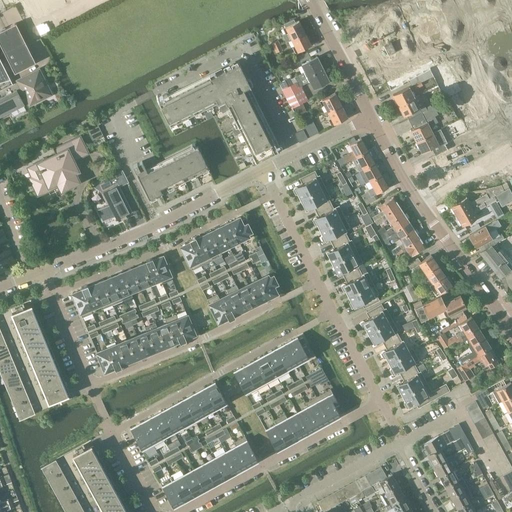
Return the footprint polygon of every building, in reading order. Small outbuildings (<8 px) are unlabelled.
[(22,0),(30,13),(55,0),(22,0)] [(496,0),(450,0),(471,38),(506,16),(496,0)] [(364,14),(343,26),(361,57),(427,18),(419,2),(372,28),(364,14)] [(291,40),(304,33),(298,21),(283,29),(285,35),(287,34),(291,40)] [(0,44),(4,53),(25,42),(16,23),(0,30),(0,44)] [(295,53),(310,45),(304,33),(291,40),(294,47),(292,48),(295,53)] [(25,42),(4,53),(14,73),(36,62),(25,42)] [(391,43),(384,47),(389,55),(396,52),(391,43)] [(302,61),(300,55),(290,60),(293,65),(302,61)] [(293,84),(312,75),(322,69),(316,57),(301,65),(305,72),(291,80),(293,84)] [(13,85),(0,58),(0,82),(10,80),(13,85)] [(252,163),(252,164),(280,150),(279,149),(278,150),(249,91),(247,92),(245,88),(250,85),(250,86),(251,86),(239,63),(159,103),(171,126),(171,125),(171,124),(224,98),(256,161),(252,163)] [(314,88),(329,81),(322,69),(312,75),(293,84),(283,90),(292,109),(294,108),(302,104),(307,101),(300,87),(310,81),(314,88)] [(50,94),(38,71),(19,81),(30,104),(50,94)] [(422,85),(418,76),(409,80),(411,85),(414,84),(416,88),(422,85)] [(290,78),(279,84),(283,90),(293,84),(291,80),(290,78)] [(511,85),(500,93),(495,96),(511,127),(511,85)] [(393,95),(398,105),(414,97),(408,87),(393,95)] [(17,90),(0,98),(0,115),(1,118),(10,114),(9,112),(23,104),(17,90)] [(324,105),(328,112),(341,105),(335,93),(319,101),(322,106),(324,105)] [(417,95),(414,97),(398,105),(404,115),(408,113),(410,117),(425,109),(417,95)] [(302,104),(294,108),(298,115),(305,112),(302,104)] [(347,117),(341,105),(328,112),(331,119),(329,120),(332,125),(347,117)] [(438,114),(433,105),(425,109),(410,117),(408,118),(413,128),(411,130),(416,141),(432,132),(428,126),(437,122),(434,116),(438,114)] [(314,123),(308,126),(313,135),(318,132),(314,123)] [(308,126),(302,129),(303,129),(307,138),(313,135),(308,126)] [(303,129),(295,133),(299,141),(307,138),(303,129)] [(431,147),(435,154),(446,148),(444,143),(450,139),(447,134),(444,136),(443,133),(435,137),(432,132),(416,141),(422,152),(431,147)] [(368,151),(361,138),(349,144),(353,150),(343,156),(346,162),(356,156),(356,157),(368,151)] [(62,189),(78,181),(74,172),(78,171),(72,160),(87,153),(80,139),(60,148),(63,152),(30,169),(33,175),(28,177),(37,196),(60,185),(62,189)] [(473,146),(463,152),(466,157),(476,151),(473,146)] [(150,198),(210,168),(209,168),(208,168),(198,147),(148,171),(143,161),(133,165),(150,198)] [(356,157),(363,169),(374,163),(368,151),(356,157)] [(455,154),(430,167),(437,179),(461,167),(455,154)] [(366,183),(369,181),(381,175),(374,163),(363,169),(367,176),(364,178),(366,183)] [(344,170),(348,177),(352,174),(349,167),(344,170)] [(129,183),(123,170),(121,171),(120,171),(109,177),(114,188),(103,193),(108,204),(97,210),(103,222),(115,216),(117,219),(131,212),(121,190),(129,183)] [(301,198),(312,192),(324,186),(319,175),(317,176),(314,171),(300,178),(302,183),(293,188),(295,193),(299,193),(301,198)] [(388,188),(381,175),(369,181),(372,187),(367,190),(368,191),(361,195),(366,205),(376,199),(373,195),(376,193),(376,194),(388,188)] [(487,196),(488,198),(488,197),(503,189),(501,184),(485,189),(487,196)] [(324,186),(312,192),(301,198),(306,208),(313,205),(316,210),(330,203),(328,198),(330,197),(324,186)] [(501,205),(511,198),(511,193),(508,186),(503,189),(488,197),(488,198),(486,198),(489,202),(491,201),(495,199),(496,201),(498,200),(501,205)] [(451,206),(457,215),(486,198),(488,198),(487,196),(485,193),(469,203),(466,198),(451,206)] [(399,205),(393,197),(379,206),(382,210),(372,217),(374,221),(399,205)] [(488,197),(488,198),(486,198),(457,215),(462,225),(477,216),(474,211),(489,202),(491,201),(488,197)] [(318,223),(321,228),(344,217),(338,206),(333,208),(330,203),(316,210),(319,216),(312,219),(315,223),(318,223)] [(387,218),(390,222),(404,213),(399,205),(374,221),(377,225),(387,218)] [(379,229),(384,237),(409,221),(404,213),(390,222),(392,226),(388,229),(385,225),(379,229)] [(247,233),(251,231),(247,223),(243,225),(239,217),(229,222),(238,241),(249,236),(247,233)] [(349,227),(344,217),(321,228),(323,233),(321,236),(323,240),(329,237),(332,243),(346,235),(344,230),(349,227)] [(479,245),(482,250),(494,243),(500,240),(497,236),(491,239),(487,232),(499,224),(497,219),(469,235),(471,240),(474,245),(476,247),(479,245)] [(396,241),(400,238),(414,229),(409,221),(384,237),(386,241),(393,237),(396,241)] [(229,246),(238,241),(229,222),(219,227),(229,246)] [(219,227),(210,232),(221,255),(222,255),(220,250),(229,246),(219,227)] [(393,254),(402,249),(419,237),(414,229),(400,238),(403,243),(391,250),(393,254)] [(200,237),(212,260),(221,255),(210,232),(200,237)] [(328,251),(333,262),(356,251),(351,240),(349,241),(346,235),(332,243),(335,248),(328,251)] [(195,237),(190,240),(202,265),(212,260),(200,237),(196,239),(195,237)] [(408,256),(425,246),(419,237),(402,249),(406,256),(408,256)] [(202,265),(190,240),(189,240),(190,242),(180,246),(192,270),(202,265)] [(511,266),(494,243),(482,250),(480,251),(481,252),(480,253),(500,276),(511,267),(511,266)] [(1,254),(0,251),(0,271),(6,269),(4,263),(7,263),(14,260),(12,256),(5,258),(5,256),(12,254),(10,249),(3,252),(3,253),(1,254)] [(336,274),(338,273),(342,271),(344,277),(359,269),(356,264),(362,261),(356,251),(333,262),(335,267),(333,270),(336,274)] [(419,269),(423,275),(437,265),(430,255),(420,261),(417,257),(407,264),(410,268),(411,270),(414,268),(416,271),(419,269)] [(152,258),(151,258),(160,279),(171,275),(163,256),(153,260),(152,258)] [(146,260),(147,262),(142,264),(150,283),(160,279),(151,258),(146,260)] [(142,264),(132,268),(140,288),(150,283),(142,264)] [(428,277),(432,283),(444,275),(437,265),(423,275),(422,276),(424,279),(428,277)] [(122,272),(130,292),(140,288),(132,268),(122,272)] [(347,290),(349,295),(372,283),(367,272),(362,275),(359,269),(344,277),(347,282),(341,285),(343,290),(347,290)] [(122,272),(112,276),(122,301),(123,300),(121,296),(130,292),(122,272)] [(268,275),(258,280),(267,298),(277,293),(273,285),(277,283),(273,275),(269,277),(268,275)] [(444,275),(432,283),(429,285),(436,295),(454,283),(450,277),(446,279),(444,275)] [(112,276),(102,281),(112,305),(122,301),(112,276)] [(257,303),(267,298),(258,280),(248,284),(257,303)] [(102,309),(112,305),(102,281),(92,285),(102,309)] [(372,283),(349,295),(351,299),(349,302),(352,307),(361,302),(364,307),(378,300),(376,294),(373,296),(368,286),(372,283)] [(412,283),(406,286),(405,286),(411,296),(417,293),(412,283)] [(248,284),(238,289),(248,308),(257,303),(248,284)] [(87,285),(82,287),(92,313),(93,313),(91,308),(100,304),(102,309),(92,285),(88,287),(87,285)] [(82,317),(92,313),(82,287),(81,287),(82,289),(72,293),(82,317)] [(238,313),(248,308),(238,289),(229,294),(238,313)] [(217,294),(207,299),(218,323),(228,318),(229,320),(229,319),(217,294)] [(217,294),(229,319),(235,317),(234,315),(238,313),(229,294),(219,299),(217,294)] [(443,304),(440,296),(415,309),(421,322),(443,310),(447,317),(466,308),(459,295),(443,304)] [(366,327),(368,331),(391,319),(385,308),(384,309),(381,304),(367,312),(369,317),(360,322),(362,327),(366,327)] [(12,313),(49,402),(70,393),(68,388),(33,305),(12,313)] [(180,343),(186,340),(175,314),(165,319),(175,343),(179,341),(180,343)] [(175,314),(186,340),(185,338),(195,334),(187,315),(177,319),(175,314)] [(478,327),(471,316),(459,324),(463,330),(453,337),(455,341),(478,327)] [(166,323),(157,327),(165,347),(175,343),(165,319),(164,319),(166,323)] [(381,338),(384,344),(398,336),(395,330),(397,329),(391,319),(368,331),(374,342),(381,338)] [(155,351),(165,347),(157,327),(147,331),(155,351)] [(468,339),(472,345),(484,337),(478,327),(455,341),(457,344),(463,341),(464,341),(468,339)] [(147,331),(137,336),(145,355),(155,351),(147,331)] [(442,334),(437,337),(443,347),(448,344),(442,334)] [(135,359),(145,355),(137,336),(127,340),(135,359)] [(387,356),(389,361),(412,349),(412,348),(407,351),(402,340),(401,341),(398,336),(384,344),(387,349),(381,352),(383,356),(387,356)] [(297,337),(287,343),(297,362),(311,354),(306,345),(303,347),(297,337)] [(462,364),(462,365),(490,347),(484,337),(472,345),(475,350),(459,360),(462,364)] [(127,340),(117,344),(125,363),(135,359),(127,340)] [(289,372),(286,367),(297,362),(287,343),(276,349),(289,372)] [(0,345),(0,362),(11,358),(5,344),(0,345)] [(117,344),(107,348),(116,369),(121,367),(121,365),(125,363),(117,344)] [(464,381),(467,379),(472,376),(467,368),(481,359),(485,365),(487,363),(490,369),(498,364),(495,358),(497,357),(490,347),(462,365),(462,364),(456,368),(464,381)] [(115,369),(116,369),(107,348),(97,352),(105,372),(115,368),(115,369)] [(276,349),(266,355),(278,378),(289,372),(276,349)] [(398,370),(401,375),(415,367),(413,362),(418,359),(412,349),(389,361),(392,366),(390,369),(392,373),(398,370)] [(266,355),(255,360),(268,383),(278,378),(266,355)] [(17,371),(11,358),(0,362),(0,373),(2,378),(17,371)] [(255,360),(244,366),(257,389),(268,383),(255,360)] [(234,372),(246,395),(257,389),(244,366),(234,372)] [(397,384),(403,395),(426,382),(420,371),(418,372),(415,367),(401,375),(404,380),(397,384)] [(452,367),(447,370),(452,378),(457,375),(452,367)] [(312,379),(318,376),(315,370),(309,374),(312,379)] [(22,385),(17,371),(2,378),(7,392),(22,385)] [(318,376),(312,379),(315,384),(321,381),(318,376)] [(473,384),(475,388),(482,385),(479,380),(473,384)] [(495,388),(501,400),(511,393),(511,387),(508,381),(495,388)] [(215,407),(225,401),(215,382),(204,388),(215,407)] [(431,392),(426,382),(403,395),(406,399),(404,402),(406,407),(415,402),(418,407),(449,390),(445,384),(434,390),(433,392),(431,392)] [(28,399),(22,385),(7,392),(13,406),(28,399)] [(204,388),(194,394),(206,417),(207,417),(204,412),(215,407),(204,388)] [(475,394),(483,408),(488,405),(483,397),(489,393),(486,388),(475,394)] [(316,397),(328,419),(339,413),(334,404),(338,402),(330,389),(316,397)] [(507,410),(511,406),(511,393),(501,400),(507,410)] [(183,400),(196,423),(206,417),(194,394),(183,400)] [(305,402),(318,425),(328,419),(316,397),(305,402)] [(34,413),(28,399),(13,406),(19,420),(35,413),(35,412),(34,413)] [(183,400),(173,406),(185,428),(196,423),(183,400)] [(477,405),(474,400),(463,406),(467,411),(477,405)] [(297,413),(307,431),(318,425),(305,402),(305,403),(307,407),(297,413)] [(467,411),(470,417),(480,411),(477,405),(467,411)] [(162,411),(172,430),(183,424),(185,429),(185,428),(173,406),(162,411)] [(263,408),(255,412),(257,416),(265,411),(263,408)] [(484,412),(489,421),(495,418),(490,409),(484,412)] [(172,430),(162,411),(152,417),(162,435),(172,430)] [(470,417),(472,422),(483,416),(480,411),(470,417)] [(297,437),(307,431),(297,413),(287,418),(285,414),(284,414),(297,437)] [(284,414),(274,420),(286,442),(297,437),(284,414)] [(486,422),(483,416),(472,422),(475,428),(486,422)] [(152,417),(141,423),(154,446),(154,445),(152,441),(162,435),(152,417)] [(500,427),(495,418),(489,421),(494,430),(500,427)] [(286,442),(274,420),(273,420),(276,424),(265,430),(275,448),(286,442)] [(452,425),(458,436),(467,451),(472,448),(457,422),(452,425)] [(475,428),(478,432),(489,426),(486,422),(475,428)] [(143,452),(154,446),(141,423),(130,429),(143,452)] [(446,428),(453,439),(458,436),(452,425),(446,428)] [(492,432),(489,426),(478,432),(481,438),(492,432)] [(446,443),(453,439),(446,428),(425,440),(431,452),(426,454),(432,465),(445,458),(441,450),(447,447),(446,443)] [(496,433),(501,442),(506,439),(501,430),(496,433)] [(481,438),(484,443),(495,437),(492,432),(481,438)] [(210,441),(218,437),(216,433),(208,438),(210,441)] [(245,436),(234,442),(246,465),(257,459),(245,436)] [(497,442),(495,437),(484,443),(487,448),(497,442)] [(506,439),(501,442),(506,451),(511,448),(506,439)] [(246,465),(234,442),(233,442),(236,446),(226,452),(236,470),(246,465)] [(487,448),(490,453),(500,447),(497,442),(487,448)] [(93,444),(73,455),(103,511),(130,511),(96,450),(93,444)] [(503,453),(500,447),(490,453),(493,459),(503,453)] [(226,452),(215,458),(225,476),(236,470),(226,452)] [(493,459),(495,464),(506,458),(503,453),(493,459)] [(168,464),(176,460),(173,456),(166,460),(168,464)] [(158,462),(156,458),(149,462),(151,466),(158,462)] [(225,476),(215,458),(205,463),(215,482),(225,476)] [(432,465),(438,475),(451,468),(445,458),(432,465)] [(509,463),(506,458),(495,464),(499,469),(509,463)] [(40,467),(48,481),(62,473),(55,460),(56,460),(56,459),(40,467)] [(205,463),(194,469),(204,488),(215,482),(205,463)] [(499,469),(501,474),(511,468),(509,463),(499,469)] [(154,472),(162,468),(160,464),(152,468),(154,472)] [(381,479),(386,476),(380,466),(375,469),(381,479)] [(482,473),(479,467),(473,470),(473,471),(471,472),(472,474),(475,472),(476,476),(482,473)] [(457,479),(451,468),(438,475),(444,486),(457,479)] [(504,480),(505,480),(511,475),(511,468),(501,474),(504,480)] [(204,488),(194,469),(184,475),(194,493),(204,488)] [(375,469),(370,472),(375,482),(381,479),(375,469)] [(370,472),(364,475),(370,485),(375,482),(370,472)] [(48,481),(55,494),(69,486),(62,473),(48,481)] [(378,488),(381,493),(397,484),(392,473),(372,484),(375,490),(378,488)] [(184,475),(173,481),(183,499),(194,493),(184,475)] [(364,475),(359,478),(365,488),(370,485),(364,475)] [(511,475),(505,480),(510,490),(500,496),(506,507),(511,503),(511,475)] [(173,481),(171,477),(160,483),(172,505),(173,505),(183,499),(173,481)] [(359,491),(361,490),(365,488),(359,478),(354,481),(359,491)] [(444,486),(450,497),(463,489),(457,479),(444,486)] [(354,481),(349,484),(354,494),(359,491),(354,481)] [(349,497),(354,494),(349,484),(343,487),(349,497)] [(386,503),(389,501),(403,494),(397,484),(381,493),(381,494),(386,503)] [(55,494),(62,507),(77,499),(69,486),(55,494)] [(343,487),(338,490),(343,500),(349,497),(343,487)] [(456,507),(473,497),(468,487),(463,489),(450,497),(456,507)] [(490,488),(485,491),(488,497),(493,494),(490,488)] [(333,492),(338,503),(343,500),(338,490),(333,492)] [(354,494),(357,499),(364,496),(361,490),(359,491),(354,494)] [(333,492),(328,495),(333,505),(338,503),(333,492)] [(354,494),(349,497),(348,498),(351,503),(357,499),(354,494)] [(403,494),(389,501),(386,503),(387,504),(385,505),(388,510),(393,507),(395,511),(409,505),(403,494)] [(328,495),(322,498),(328,508),(333,505),(328,495)] [(456,507),(458,511),(471,511),(474,510),(472,505),(479,501),(476,496),(474,498),(473,497),(456,507)] [(0,507),(16,501),(18,500),(17,497),(12,499),(12,498),(0,502),(0,507)] [(323,511),(328,508),(322,498),(317,501),(323,511)] [(62,507),(64,511),(83,511),(77,499),(62,507)] [(502,511),(496,499),(491,501),(496,511),(502,511)] [(18,505),(16,501),(0,507),(0,511),(3,511),(3,510),(15,506),(18,505)] [(321,511),(334,511),(340,509),(337,503),(321,511)]
